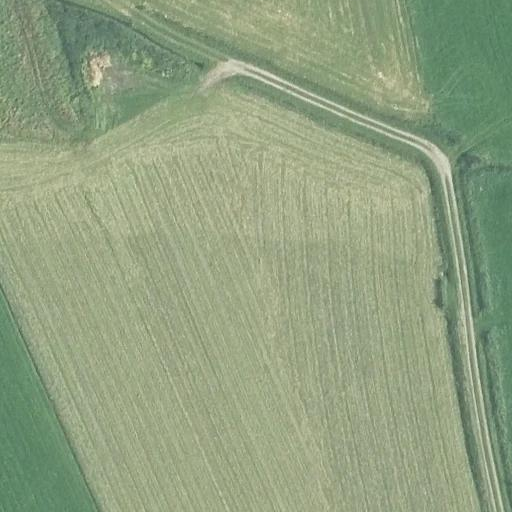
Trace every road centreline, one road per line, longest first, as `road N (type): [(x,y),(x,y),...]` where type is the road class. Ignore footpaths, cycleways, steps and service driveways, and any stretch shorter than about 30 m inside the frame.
road 1 (track): [(233,64),(416,142),(442,164),(495,511)]
road 2 (track): [(131,15),(233,64),(203,83),(68,118)]
